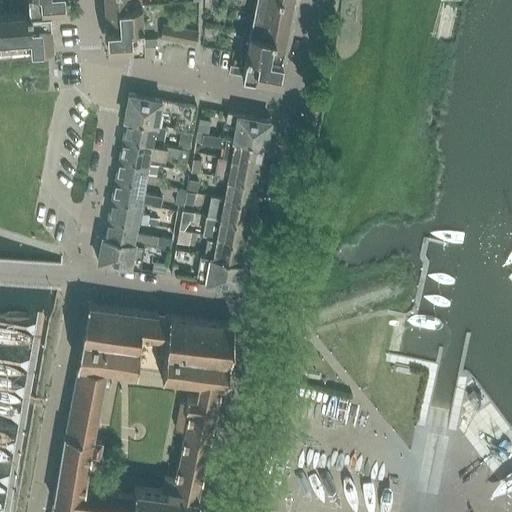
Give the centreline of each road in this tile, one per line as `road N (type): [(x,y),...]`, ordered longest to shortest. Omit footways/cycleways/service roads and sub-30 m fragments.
road 1 (residential): [(36,511),(79,279)]
road 2 (residential): [(209,511),(251,307)]
road 3 (residential): [(294,105),(251,307)]
road 4 (residential): [(294,105),(111,70)]
road 5 (residential): [(251,307),(79,279)]
road 6 (residential): [(88,224),(111,70)]
